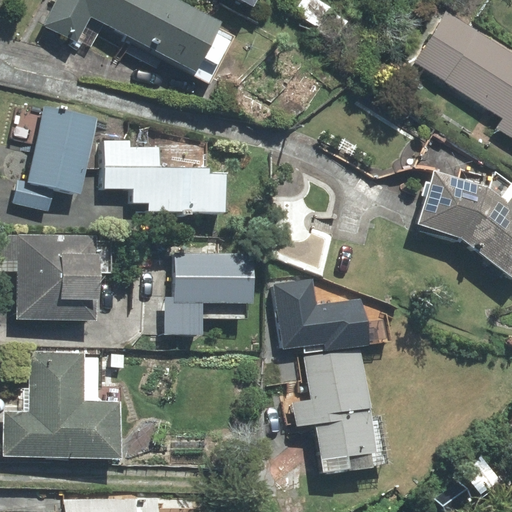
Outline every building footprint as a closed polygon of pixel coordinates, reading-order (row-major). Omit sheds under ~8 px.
[(98,36),(119,47),(143,0),(58,0),(45,25),(91,49),(98,36)] [(174,0),(143,0),(119,47),(157,68),(162,58),(209,83),(234,37),(219,29),(222,24),(174,0)] [(511,52),(447,13),(417,61),(507,117),(499,129),(511,137),(511,52)] [(45,107),(29,181),(80,192),(96,119),(45,107)] [(129,142),(105,142),(104,190),(132,190),(132,204),(149,204),(149,211),(225,212),(225,175),(209,175),(209,170),(158,169),(159,149),(129,148),(129,142)] [(511,182),(496,172),(488,188),(435,172),(420,223),(462,237),(511,276),(511,182)] [(53,190),(18,182),(13,202),(48,210),(53,190)] [(95,254),(95,238),(0,236),(0,270),(20,271),(19,317),(96,318),(96,300),(100,300),(100,255),(95,254)] [(253,255),(174,253),(173,297),(173,302),(204,302),(204,319),(248,320),(248,302),(252,302),(253,255)] [(360,299),(316,305),(313,280),(275,285),(284,348),(325,342),(326,348),(366,342),(360,299)] [(204,302),(173,302),(173,297),(165,297),(164,334),(203,335),(204,319),(204,302)] [(298,426),(316,423),(323,472),(376,465),(359,351),(306,359),(312,400),(294,403),(298,426)] [(6,414),(6,454),(118,455),(119,404),(97,404),(98,360),(83,360),(83,354),(32,354),(31,414),(6,414)] [(157,500),(68,502),(68,511),(197,511),(197,509),(157,510),(157,500)]
